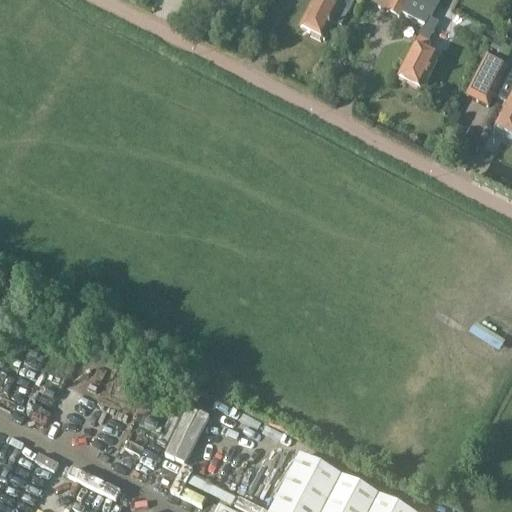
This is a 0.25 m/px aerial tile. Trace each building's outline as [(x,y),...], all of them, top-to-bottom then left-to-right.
[(341,29),(355,2),(350,0),(316,0),(301,30),(311,35),(310,38),(321,43),(322,41),(325,42),(334,25),(341,29)] [(367,0),(366,1),(379,8),(400,19),(402,15),(426,27),(420,40),(399,81),(410,86),(409,88),(418,93),(419,91),(422,92),(438,60),(426,54),(431,45),(430,45),(440,25),(433,21),(439,9),(422,0),(367,0)] [(486,58),(466,98),(488,108),(493,98),(494,97),(507,104),(494,130),(505,136),(503,140),(511,143),(511,67),(506,68),(497,63),(486,58)] [(476,327),(469,339),(498,356),(505,344),(476,327)] [(403,511),(297,456),(268,511),(403,511)]
